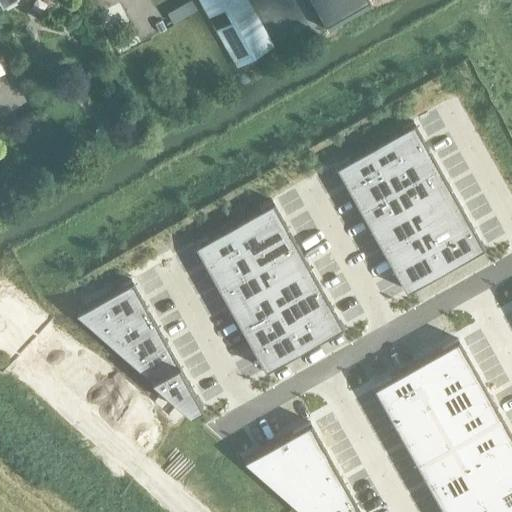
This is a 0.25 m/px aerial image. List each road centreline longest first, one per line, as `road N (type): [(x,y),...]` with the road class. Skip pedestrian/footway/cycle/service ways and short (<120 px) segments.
road 1 (unclassified): [(218,427),(511,260)]
road 2 (tertiary): [(190,511),(0,345)]
